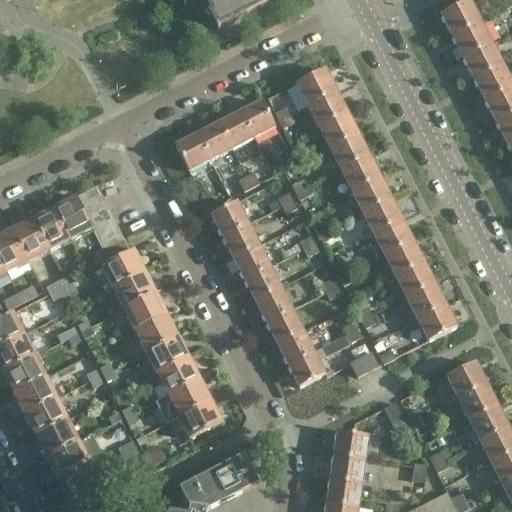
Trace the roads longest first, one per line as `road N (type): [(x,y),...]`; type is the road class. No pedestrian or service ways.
road 1 (residential): [(282,511),(288,471),(124,123)]
road 2 (residential): [(361,3),(511,309)]
road 3 (residential): [(124,123),(361,3)]
road 4 (residential): [(0,186),(124,123)]
